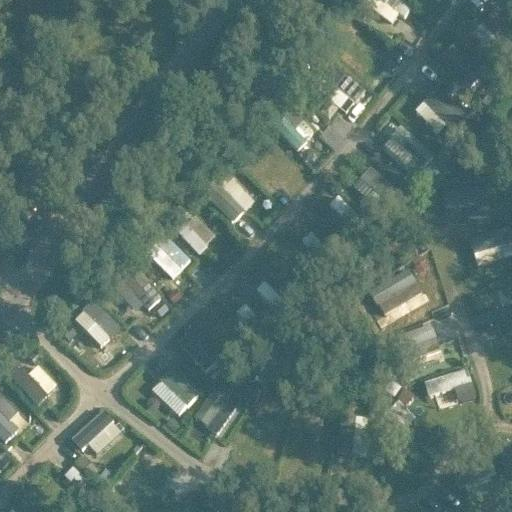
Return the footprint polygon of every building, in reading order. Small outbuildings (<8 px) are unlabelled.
[(426,1),(420,9),(430,16),(436,8),(426,1)] [(486,51),(509,30),(495,14),(471,35),(486,51)] [(418,16),(412,24),(422,32),(428,24),(418,16)] [(363,37),(361,53),(378,55),(380,39),(363,37)] [(437,63),(461,90),(480,72),(456,45),(437,63)] [(511,68),(500,78),(508,86),(511,81),(511,68)] [(364,75),(358,82),(366,89),(372,83),(364,75)] [(347,115),(365,94),(344,76),(326,97),(347,115)] [(268,108),(261,113),(265,119),(266,120),(273,115),(271,112),(268,108)] [(473,110),(467,117),(476,125),(482,119),(473,110)] [(423,170),(434,159),(402,127),(391,138),(423,170)] [(439,139),(432,148),(443,158),(450,149),(439,139)] [(285,159),(260,158),(259,189),(284,189),(285,159)] [(381,198),(392,188),(373,168),(362,178),(381,198)] [(337,175),(332,182),(340,188),(345,181),(337,175)] [(410,176),(404,182),(410,187),(415,180),(410,176)] [(237,183),(214,204),(233,225),(256,205),(237,183)] [(490,192),(444,193),(444,209),(490,208),(490,192)] [(342,200),(324,217),(346,240),(364,223),(342,200)] [(197,257),(217,240),(200,221),(180,237),(197,257)] [(233,235),(227,241),(236,249),(242,243),(233,235)] [(310,236),(302,244),(326,269),(335,261),(310,236)] [(427,237),(418,240),(420,247),(429,244),(427,237)] [(157,268),(174,281),(190,260),(173,247),(157,268)] [(420,260),(412,264),(415,269),(423,265),(420,260)] [(425,265),(415,270),(419,277),(429,272),(425,265)] [(276,271),(256,290),(279,314),(289,305),(283,298),(293,289),(276,271)] [(409,271),(365,298),(383,326),(426,299),(409,271)] [(119,295),(139,318),(160,300),(140,277),(119,295)] [(177,292),(168,299),(174,307),(183,299),(177,292)] [(95,304),(75,323),(101,350),(121,331),(95,304)] [(243,304),(225,320),(244,342),(263,326),(243,304)] [(163,306),(155,313),(162,319),(169,312),(163,306)] [(69,329),(61,336),(68,344),(76,337),(69,329)] [(435,329),(392,339),(400,371),(442,360),(435,329)] [(36,352),(29,359),(36,366),(43,359),(36,352)] [(385,365),(375,367),(378,378),(388,376),(385,365)] [(38,408),(59,389),(38,366),(17,385),(38,408)] [(171,370),(150,392),(180,420),(201,398),(171,370)] [(437,398),(441,409),(477,398),(469,371),(425,385),(429,400),(437,398)] [(390,384),(385,393),(393,399),(399,390),(390,384)] [(221,386),(195,419),(217,437),(244,404),(221,386)] [(252,388),(247,396),(256,402),(261,394),(252,388)] [(403,395),(399,402),(407,407),(411,401),(403,395)] [(400,438),(416,418),(398,405),(382,424),(400,438)] [(260,451),(276,417),(255,407),(239,440),(260,451)] [(96,460),(124,432),(103,412),(76,440),(96,460)] [(337,474),(353,475),(354,462),(365,463),(367,419),(340,418),(337,474)] [(172,420),(166,428),(175,435),(181,427),(172,420)] [(297,423),(290,458),(314,463),(321,428),(297,423)] [(505,446),(495,450),(498,458),(508,454),(505,446)] [(145,447),(135,458),(144,465),(153,454),(145,447)] [(486,455),(477,458),(480,467),(489,464),(486,455)] [(1,456),(0,457),(0,469),(3,472),(10,465),(1,456)] [(84,459),(77,466),(92,481),(99,474),(84,459)] [(391,461),(386,471),(394,475),(399,464),(391,461)] [(268,465),(266,474),(276,476),(278,468),(268,465)] [(73,470),(65,477),(90,504),(99,496),(73,470)] [(113,511),(123,511),(150,487),(138,474),(106,504),(113,511)] [(346,479),(344,490),(354,491),(355,481),(346,479)]
